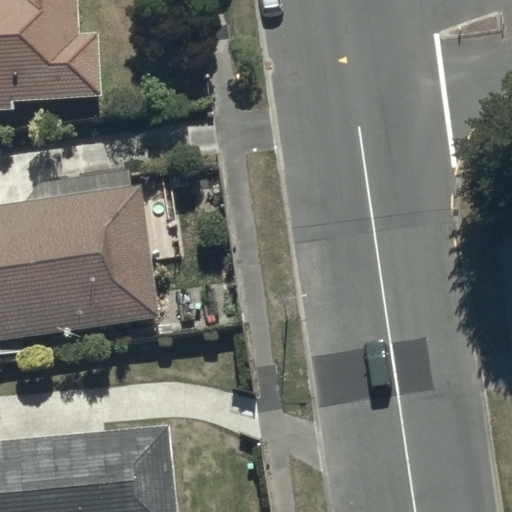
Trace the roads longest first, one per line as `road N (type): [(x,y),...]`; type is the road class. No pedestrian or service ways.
road 1 (tertiary): [(413,511),(344,44)]
road 2 (residential): [(511,18),(344,44)]
